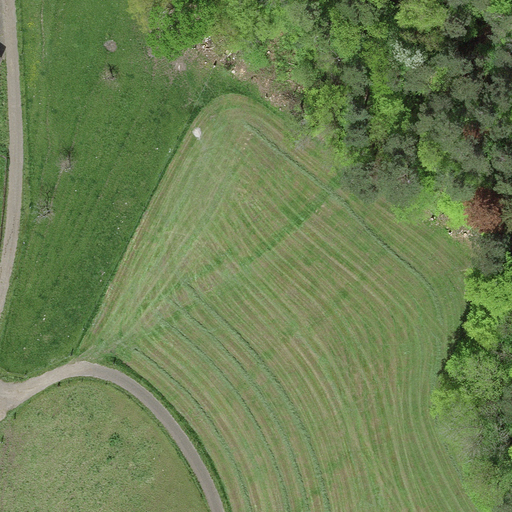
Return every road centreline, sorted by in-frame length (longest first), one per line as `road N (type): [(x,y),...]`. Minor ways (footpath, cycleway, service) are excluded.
road 1 (track): [(511,42),(317,207),(180,307),(82,365)]
road 2 (track): [(0,0),(11,53),(14,197),(0,296)]
road 3 (track): [(0,391),(14,394),(82,365),(124,380),(188,443),(215,511)]
